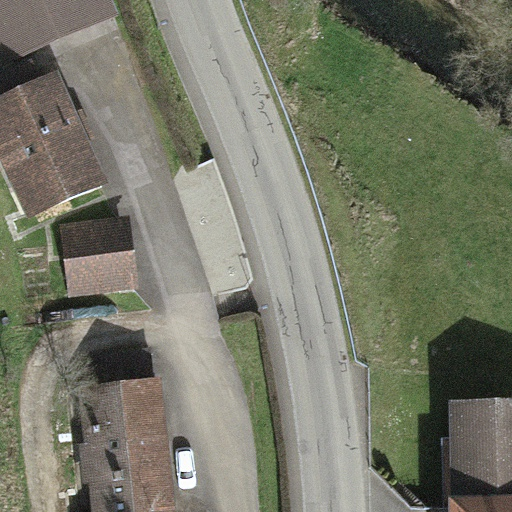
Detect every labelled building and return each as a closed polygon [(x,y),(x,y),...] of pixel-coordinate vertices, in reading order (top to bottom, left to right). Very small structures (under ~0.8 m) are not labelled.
[(109,0),(0,0),(0,66),(116,16),(109,0)] [(0,167),(24,222),(108,185),(57,71),(40,79),(31,58),(0,72),(0,167)] [(136,291),(128,216),(58,224),(66,298),(136,291)] [(175,511),(164,375),(152,376),(150,346),(94,351),(96,383),(82,384),(87,446),(79,447),(82,483),(90,483),(92,511),(175,511)] [(511,511),(511,400),(448,402),(450,511),(511,511)]
